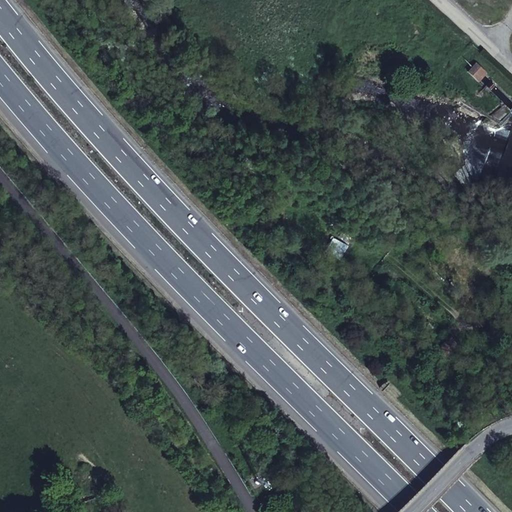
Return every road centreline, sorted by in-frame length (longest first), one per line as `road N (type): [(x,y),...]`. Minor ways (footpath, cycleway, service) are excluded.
road 1 (motorway): [(472,511),(142,178),(0,14)]
road 2 (motorway): [(0,75),(83,174),(418,511)]
road 3 (unclassified): [(252,511),(190,409),(0,174)]
